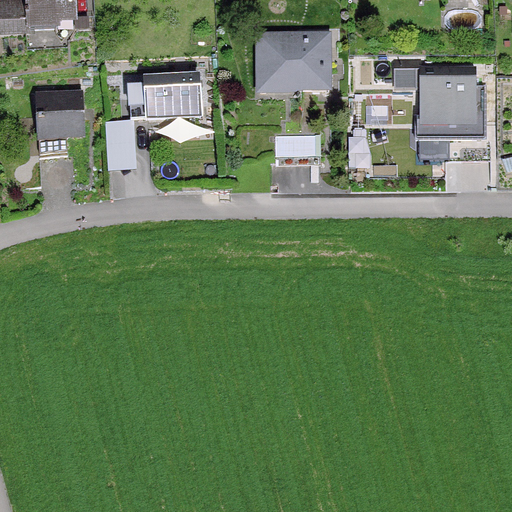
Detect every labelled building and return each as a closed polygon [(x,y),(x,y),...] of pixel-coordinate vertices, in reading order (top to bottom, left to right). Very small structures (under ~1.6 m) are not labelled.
[(0,32),(54,30),(54,22),(72,20),(71,0),(26,0),(26,5),(0,6),(0,32)] [(295,80),(295,92),(318,92),(327,92),(327,42),(297,42),(297,37),(256,38),(257,80),(295,80)] [(476,66),(420,66),(420,68),(420,89),(420,116),(417,116),(417,138),(485,138),(485,86),(476,86),(476,66)] [(395,89),(420,89),(420,68),(394,68),(395,89)] [(159,88),(127,89),(129,122),(143,121),(199,118),(197,79),(159,81),(159,88)] [(80,97),(35,99),(38,159),(65,158),(65,138),(82,137),(80,97)]
